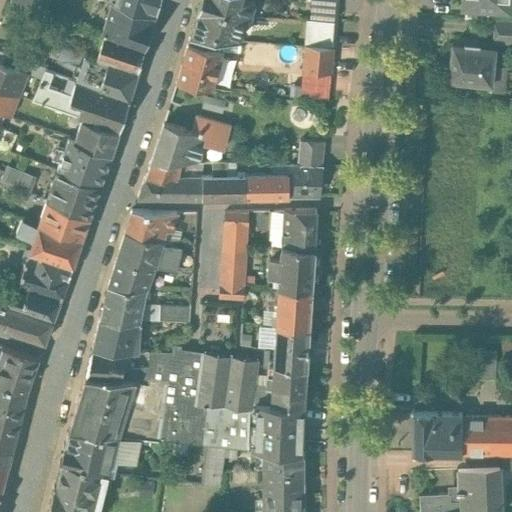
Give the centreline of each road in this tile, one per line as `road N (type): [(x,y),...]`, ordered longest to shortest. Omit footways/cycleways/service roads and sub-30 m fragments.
road 1 (residential): [(179,0),(62,355),(24,511)]
road 2 (residential): [(368,320),(389,0)]
road 3 (residential): [(361,511),(368,320)]
road 4 (residential): [(368,320),(511,323)]
